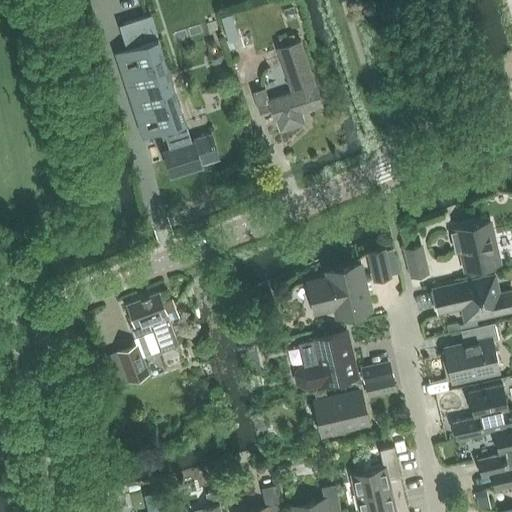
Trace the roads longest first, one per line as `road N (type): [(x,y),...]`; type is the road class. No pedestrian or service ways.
road 1 (tertiary): [(44,344),(53,322),(79,300),(511,120)]
road 2 (residential): [(440,511),(405,352),(408,310)]
road 3 (tertiary): [(77,511),(44,344)]
